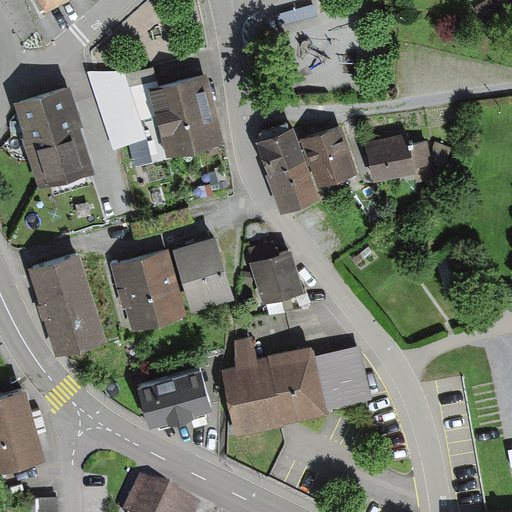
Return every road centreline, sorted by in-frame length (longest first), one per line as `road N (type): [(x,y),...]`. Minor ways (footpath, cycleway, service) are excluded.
road 1 (residential): [(442,511),(417,408),(395,366),(262,196)]
road 2 (residential): [(0,293),(6,261),(84,239),(132,242),(234,213),(262,196)]
road 3 (residential): [(241,116),(371,108),(511,86)]
road 4 (tertiary): [(272,511),(84,412)]
road 5 (tertiary): [(84,412),(43,369),(0,293)]
road 6 (residential): [(21,78),(121,0)]
